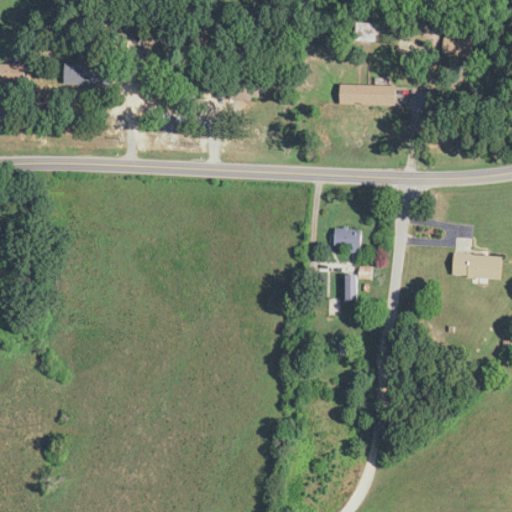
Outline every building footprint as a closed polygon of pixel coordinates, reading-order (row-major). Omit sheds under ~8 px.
[(360,41),(379,41),(379,24),(360,24),(360,41)] [(0,85),(28,85),(28,64),(0,63),(0,85)] [(68,86),(117,87),(117,67),(69,66),(68,86)] [(340,245),(357,245),(357,250),(367,250),(367,227),(340,227),(340,245)] [(510,254),(461,252),(460,275),(509,277),(510,254)]
